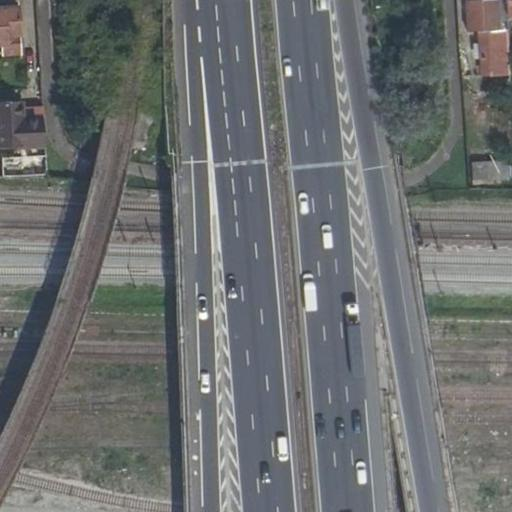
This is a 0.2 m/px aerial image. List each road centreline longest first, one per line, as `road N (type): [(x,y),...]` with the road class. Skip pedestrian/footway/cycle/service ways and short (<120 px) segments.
road 1 (motorway): [(423,511),(362,165),(342,0)]
road 2 (motorway): [(339,511),(299,0)]
road 3 (motorway): [(228,46),(190,111),(202,511)]
road 4 (motorway): [(228,46),(263,511)]
